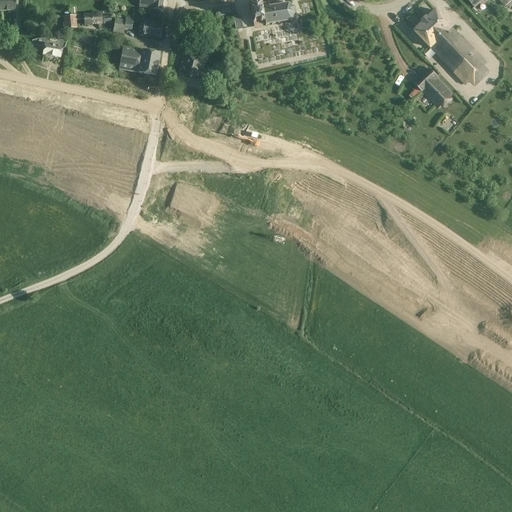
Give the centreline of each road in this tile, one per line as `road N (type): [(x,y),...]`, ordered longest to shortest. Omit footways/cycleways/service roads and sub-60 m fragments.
road 1 (unclassified): [(511,281),(398,203),(305,155)]
road 2 (unclassified): [(150,151),(128,226),(107,254),(0,302)]
road 3 (unclassified): [(0,76),(30,98),(150,151)]
road 4 (unclassified): [(158,109),(0,75)]
road 5 (unclassified): [(150,151),(305,155)]
road 6 (unclassified): [(305,155),(158,109)]
